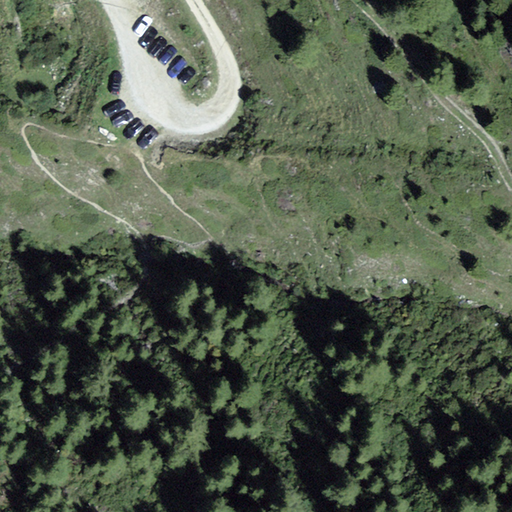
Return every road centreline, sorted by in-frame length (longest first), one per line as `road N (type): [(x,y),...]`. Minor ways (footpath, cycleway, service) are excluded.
road 1 (track): [(354,0),(511,179)]
road 2 (track): [(179,115),(203,120),(215,111),(223,67),(189,0)]
road 3 (track): [(111,0),(179,115)]
